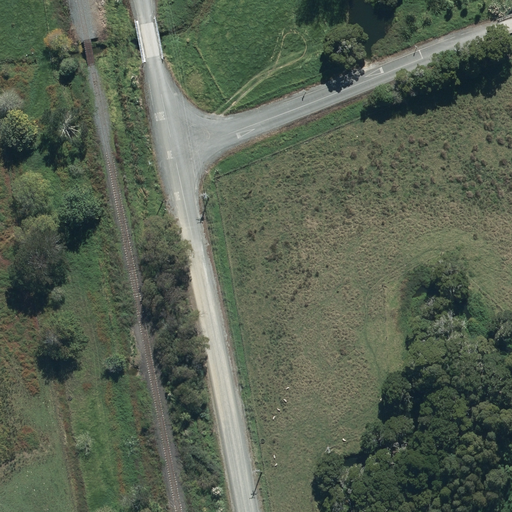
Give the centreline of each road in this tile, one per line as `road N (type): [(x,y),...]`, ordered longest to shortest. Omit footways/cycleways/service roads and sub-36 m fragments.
road 1 (unclassified): [(174,153),(247,511)]
road 2 (unclassified): [(174,153),(511,25)]
road 3 (unclassified): [(142,0),(174,153)]
